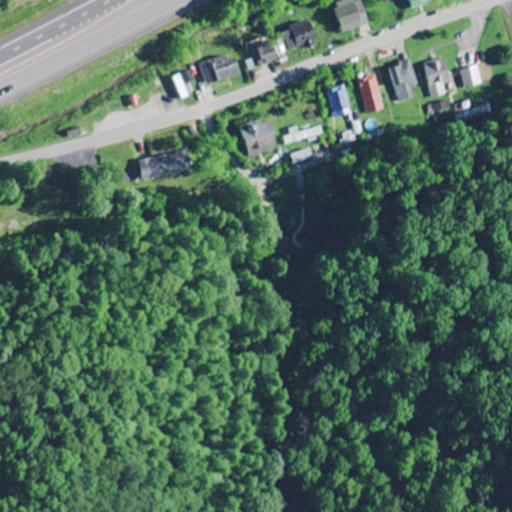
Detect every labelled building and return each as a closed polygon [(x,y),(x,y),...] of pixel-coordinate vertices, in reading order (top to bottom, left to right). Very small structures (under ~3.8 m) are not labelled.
[(342,0),(332,4),(343,32),(368,23),(358,0),(357,0),(352,2),(350,0),(342,0)] [(408,0),(411,9),(429,3),(428,0),(408,0)] [(281,30),(287,50),(315,42),(309,22),(281,30)] [(276,58),(268,37),(242,48),(250,68),(276,58)] [(205,85),(238,73),(231,52),(197,64),(205,85)] [(433,98),(449,93),(447,85),(452,83),(445,58),(424,64),(433,98)] [(411,99),(408,88),(417,86),(410,59),(389,66),(399,102),(411,99)] [(463,69),(467,87),(484,83),(479,65),(463,69)] [(370,114),(387,106),(372,74),(355,82),(370,114)] [(170,78),(180,99),(186,96),(177,75),(170,78)] [(351,113),(343,84),(325,89),(333,118),(351,113)] [(494,114),(491,106),(458,117),(461,124),(494,114)] [(277,147),(267,117),(237,127),(248,158),(277,147)] [(286,144),(323,136),(321,126),(298,131),(297,127),(283,129),(286,144)] [(190,171),(185,149),(137,159),(142,181),(190,171)]
